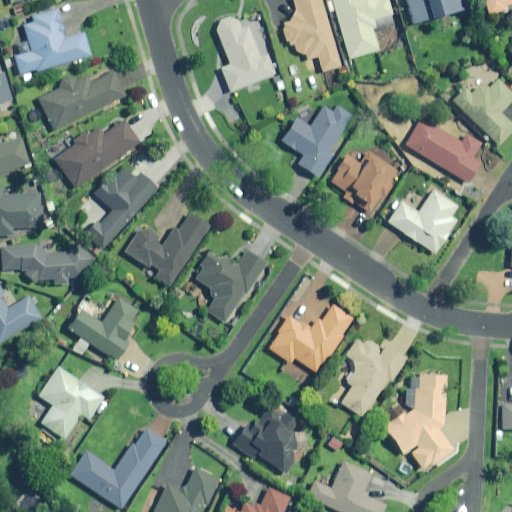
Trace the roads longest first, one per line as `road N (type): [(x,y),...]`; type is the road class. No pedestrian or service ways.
road 1 (residential): [(315,238),(225,172),(195,129),(151,0)]
road 2 (residential): [(223,366),(315,238)]
road 3 (residential): [(223,366),(161,364),(153,388),(158,401),(195,407)]
road 4 (residential): [(426,307),(315,238)]
road 5 (residential): [(426,307),(497,199)]
road 6 (residential): [(483,326),(476,455)]
